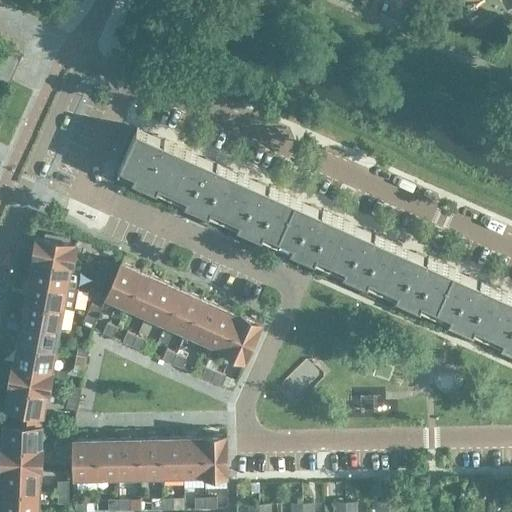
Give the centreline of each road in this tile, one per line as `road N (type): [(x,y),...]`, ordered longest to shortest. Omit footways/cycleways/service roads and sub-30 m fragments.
road 1 (residential): [(129,81),(82,191),(294,286),(244,403),(251,433),(262,441),(511,438)]
road 2 (residential): [(511,252),(129,81)]
road 3 (residential): [(129,81),(91,63),(75,73),(0,250)]
